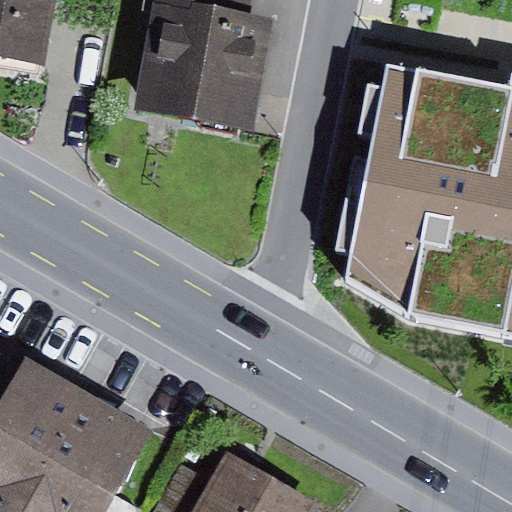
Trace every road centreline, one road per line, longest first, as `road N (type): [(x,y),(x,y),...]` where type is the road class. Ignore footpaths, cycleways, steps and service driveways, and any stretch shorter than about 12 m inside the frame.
road 1 (residential): [(265,363),(335,0)]
road 2 (primary): [(265,363),(0,209)]
road 3 (primary): [(511,506),(265,363)]
